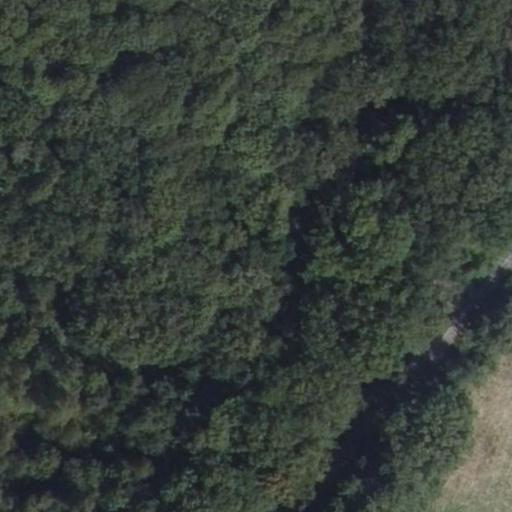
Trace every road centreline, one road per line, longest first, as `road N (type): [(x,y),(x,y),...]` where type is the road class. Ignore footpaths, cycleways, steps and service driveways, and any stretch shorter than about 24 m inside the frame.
road 1 (unclassified): [(289,511),(511,244)]
road 2 (track): [(362,0),(511,67)]
